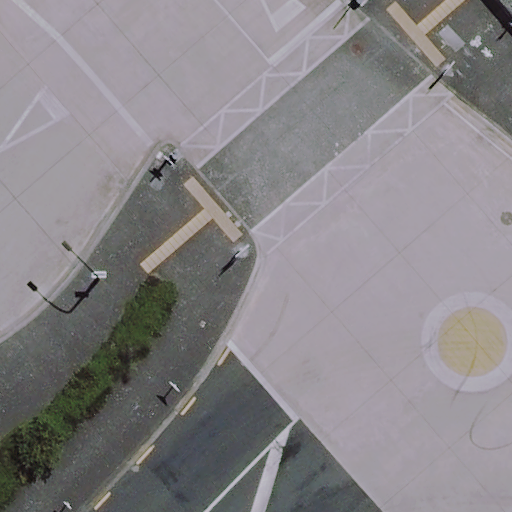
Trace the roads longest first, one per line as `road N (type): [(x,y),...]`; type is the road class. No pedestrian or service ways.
road 1 (unclassified): [(151,511),(370,282)]
road 2 (tertiary): [(479,469),(410,447),(382,421),(355,354),(370,282)]
road 3 (tertiary): [(370,282),(423,230),(460,218),(511,221)]
road 4 (unclassified): [(479,469),(387,484),(326,511)]
